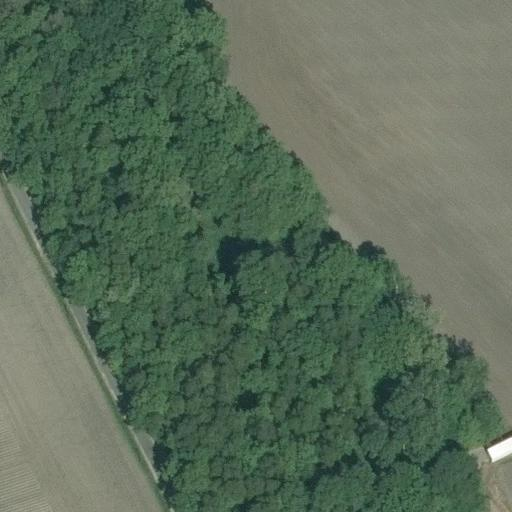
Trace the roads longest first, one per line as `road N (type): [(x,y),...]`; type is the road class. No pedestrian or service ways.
road 1 (unclassified): [(0,161),(180,511)]
road 2 (unclassified): [(394,511),(462,451),(511,448)]
